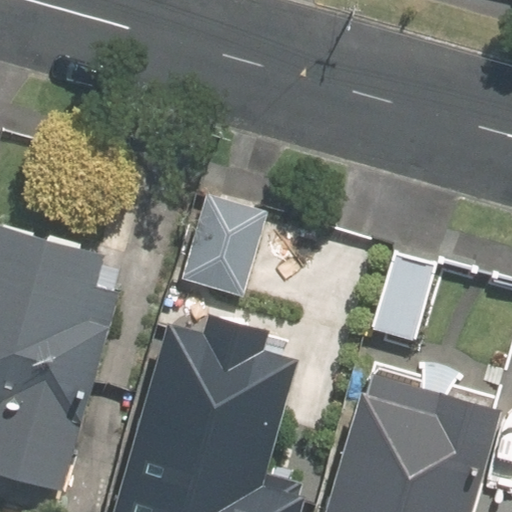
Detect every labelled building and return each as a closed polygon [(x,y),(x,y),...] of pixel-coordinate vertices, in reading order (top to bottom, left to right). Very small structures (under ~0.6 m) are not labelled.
[(259,206),(200,190),(176,275),(235,293),(259,206)] [(99,249),(0,220),(0,469),(63,488),(120,289),(90,281),(99,249)] [(443,267),(393,253),(371,328),(421,341),(443,267)] [(197,324),(159,313),(99,511),(284,511),(296,471),(267,462),(298,359),(257,347),(264,323),(203,305),(197,324)] [(468,511),(500,402),(363,363),(319,511),(468,511)]
